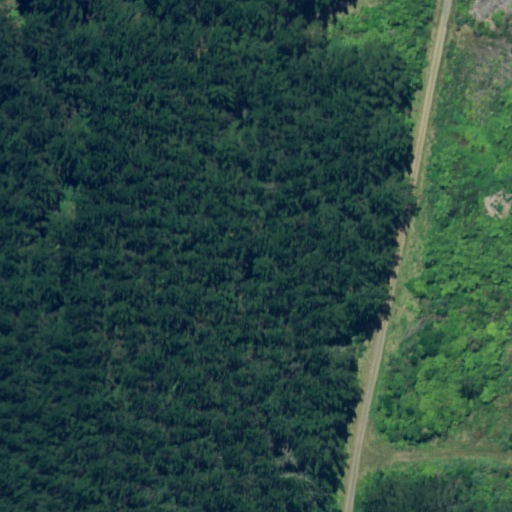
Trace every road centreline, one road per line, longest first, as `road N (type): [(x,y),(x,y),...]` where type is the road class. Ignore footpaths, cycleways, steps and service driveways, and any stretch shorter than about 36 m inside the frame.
road 1 (unclassified): [(461,0),(437,205),(360,511)]
road 2 (unclassified): [(27,0),(287,26),(372,22),(401,0)]
